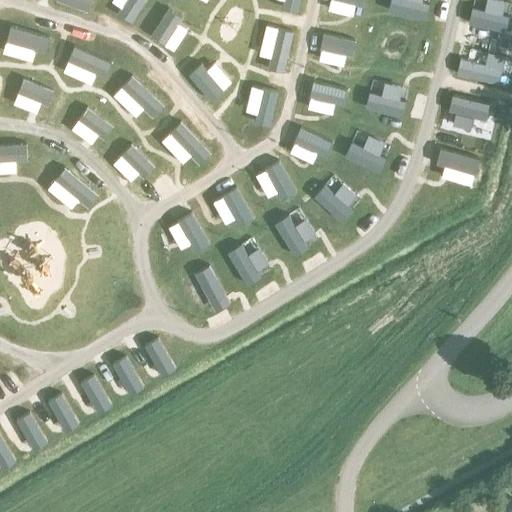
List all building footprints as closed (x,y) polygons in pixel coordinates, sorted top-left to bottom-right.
[(57,0),(88,11),(91,0),(57,0)] [(131,22),(145,0),(125,0),(117,13),(131,22)] [(298,11),(301,0),(283,0),(282,7),(298,11)] [(423,0),(390,0),(388,10),(426,19),(430,2),(423,0)] [(472,6),(469,22),(506,31),(510,15),(472,6)] [(183,16),(169,7),(151,34),(165,44),(183,16)] [(45,52),(49,36),(11,25),(6,41),(45,52)] [(284,73),(294,31),(277,27),(267,69),(284,73)] [(356,42),(323,32),(319,47),(351,56),(356,42)] [(111,61),(75,45),(68,60),(104,76),(111,61)] [(381,49),(378,62),(417,71),(420,59),(381,49)] [(461,58),(457,73),(499,83),(503,67),(461,58)] [(201,62),(188,73),(211,100),(224,89),(201,62)] [(164,103),(132,74),(120,87),(151,116),(164,103)] [(54,89),(23,77),(17,92),(47,104),(54,89)] [(347,88),(313,81),(310,97),(344,104),(347,88)] [(271,125),(279,91),(263,87),(255,121),(271,125)] [(370,92),(367,108),(403,116),(406,101),(370,92)] [(485,119),(489,102),(452,94),(449,110),(485,119)] [(113,124),(87,105),(78,119),(103,137),(113,124)] [(211,151),(181,120),(170,131),(199,162),(211,151)] [(330,141),(301,127),(294,141),(323,155),(330,141)] [(386,157),(352,140),(345,154),(379,171),(386,157)] [(27,142),(0,143),(0,160),(28,159),(27,142)] [(155,164),(132,143),(121,154),(144,176),(155,164)] [(476,174),(480,157),(440,147),(436,164),(476,174)] [(281,161),(267,168),(283,198),(297,190),(281,161)] [(98,193),(65,166),(54,179),(88,206),(98,193)] [(318,196),(342,221),(353,210),(329,186),(318,196)] [(239,187),(225,194),(241,224),(254,216),(239,187)] [(196,251),(210,243),(193,212),(179,219),(196,251)] [(293,255),(308,247),(292,217),(277,225),(293,255)] [(261,277),(244,245),(230,253),(247,284),(261,277)] [(218,311),(232,304),(210,264),(196,271),(218,311)] [(161,375),(176,367),(158,336),(144,344),(161,375)] [(144,387),(126,356),(112,364),(130,395),(144,387)] [(112,405),(94,374),(80,382),(98,413),(112,405)] [(79,423),(62,393),(48,401),(65,431),(79,423)] [(47,442),(30,412),(16,419),(34,450),(47,442)] [(15,460),(0,433),(0,464),(2,467),(15,460)]
